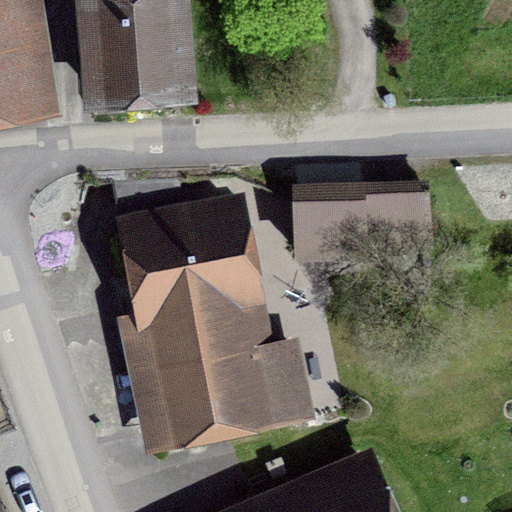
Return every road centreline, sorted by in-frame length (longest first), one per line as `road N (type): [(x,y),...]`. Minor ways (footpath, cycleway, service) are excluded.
road 1 (residential): [(0,165),(511,135)]
road 2 (residential): [(104,511),(0,264)]
